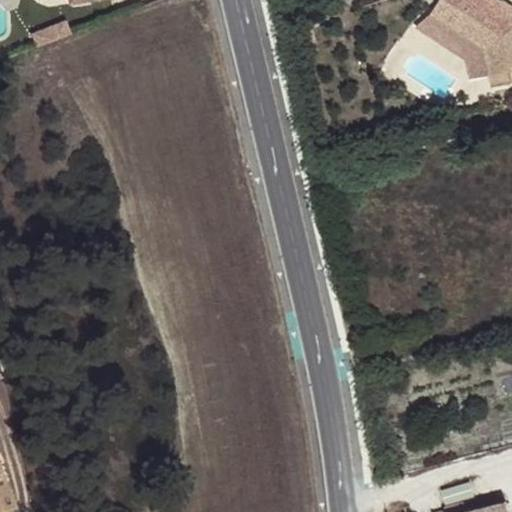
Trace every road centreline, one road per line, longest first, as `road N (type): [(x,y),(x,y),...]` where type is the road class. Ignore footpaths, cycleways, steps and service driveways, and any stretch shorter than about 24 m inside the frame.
road 1 (secondary): [(343,495),(304,274),(239,0)]
road 2 (residential): [(343,495),(413,487),(511,455)]
